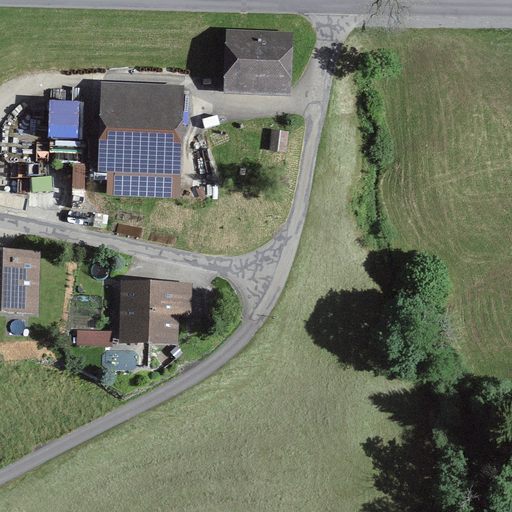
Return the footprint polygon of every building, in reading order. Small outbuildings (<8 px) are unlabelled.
[(234,38),(233,87),(283,88),(284,39),(234,38)] [(90,164),(172,167),(174,100),(92,97),(90,164)] [(82,140),(84,102),(50,101),(49,139),(82,140)] [(0,308),(29,309),(30,262),(0,261),(0,308)] [(145,340),(172,341),(173,313),(187,313),(188,292),(125,290),(124,343),(145,344),(145,340)] [(79,330),(78,344),(113,344),(113,331),(79,330)]
